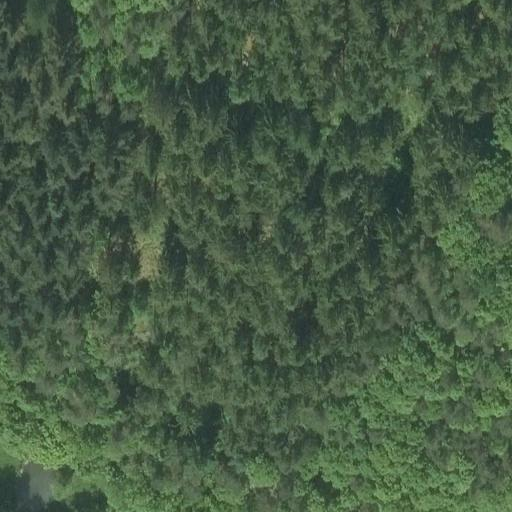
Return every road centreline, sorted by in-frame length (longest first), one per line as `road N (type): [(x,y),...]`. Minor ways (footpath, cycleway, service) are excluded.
road 1 (track): [(511,135),(494,86),(472,63),(337,61),(117,0)]
road 2 (track): [(345,511),(137,445),(0,365)]
